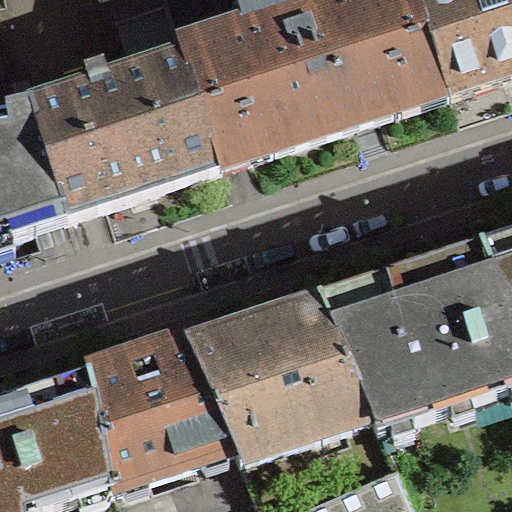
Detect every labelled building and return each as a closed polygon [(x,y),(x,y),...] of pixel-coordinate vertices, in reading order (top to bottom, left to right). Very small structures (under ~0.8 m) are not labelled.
[(107,0),(116,26),(123,24),(135,62),(177,48),(161,0),(107,0)] [(222,176),(250,166),(261,163),(398,119),(399,118),(449,102),(447,94),(416,0),(281,0),(243,13),(248,29),(178,51),(180,56),(181,60),(186,76),(219,177),(220,176),(222,176)] [(511,0),(416,0),(447,94),(449,102),(450,103),(511,82),(511,0)] [(219,177),(186,76),(130,94),(125,79),(107,85),(103,71),(85,76),(90,90),(86,92),(91,107),(34,125),(64,217),(67,226),(219,177)] [(0,248),(10,245),(36,237),(67,226),(64,217),(34,125),(30,111),(9,115),(7,115),(8,120),(0,121),(0,248)] [(511,239),(481,249),(511,318),(511,239)] [(511,318),(481,249),(479,250),(449,260),(425,268),(401,276),(319,302),(321,306),(371,420),(380,441),(386,439),(385,435),(410,427),(411,430),(451,417),(472,410),(511,397),(511,396),(511,393),(511,318)] [(237,459),(239,463),(256,458),(259,467),(353,436),(349,427),(371,420),(321,306),(188,349),(237,459)] [(113,500),(237,459),(188,349),(185,344),(150,355),(88,375),(89,378),(97,410),(112,496),(112,497),(113,500)] [(0,511),(63,511),(78,507),(108,498),(110,497),(112,496),(97,410),(89,378),(0,406),(0,511)] [(411,511),(397,478),(320,511),(411,511)]
